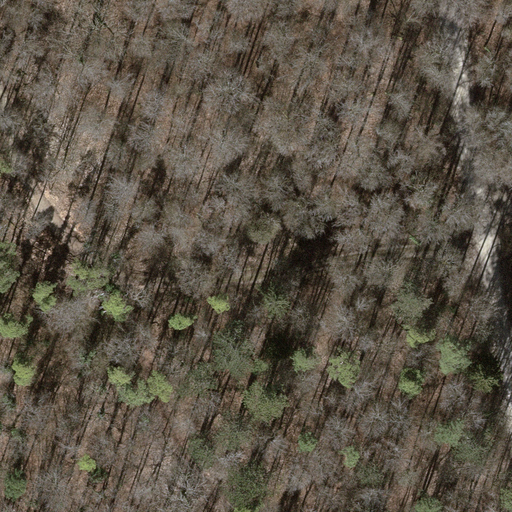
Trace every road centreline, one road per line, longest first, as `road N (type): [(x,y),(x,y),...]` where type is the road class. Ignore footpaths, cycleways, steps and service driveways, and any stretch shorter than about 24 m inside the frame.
road 1 (track): [(486,246),(130,284),(93,273)]
road 2 (track): [(0,33),(65,224),(93,273)]
road 3 (track): [(486,246),(446,0)]
road 4 (track): [(511,373),(486,246)]
